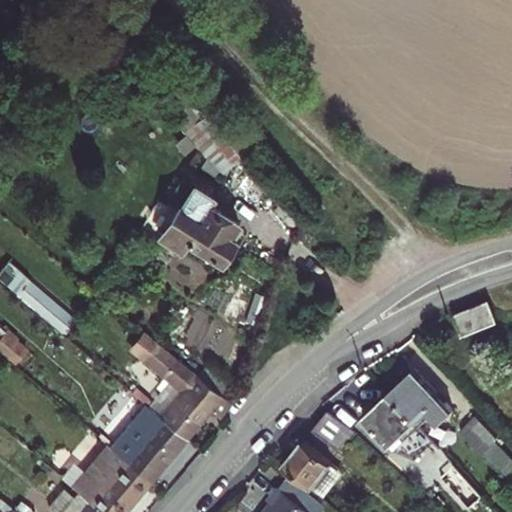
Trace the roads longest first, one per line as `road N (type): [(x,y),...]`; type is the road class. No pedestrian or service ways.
road 1 (residential): [(511,259),(422,294),(343,342),(275,401),(176,511)]
road 2 (track): [(191,0),(408,235),(422,294)]
